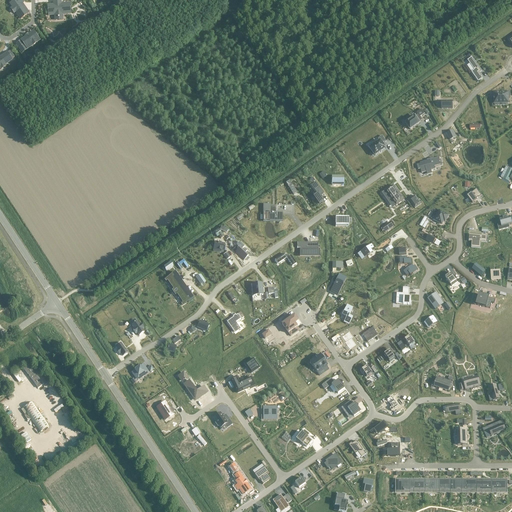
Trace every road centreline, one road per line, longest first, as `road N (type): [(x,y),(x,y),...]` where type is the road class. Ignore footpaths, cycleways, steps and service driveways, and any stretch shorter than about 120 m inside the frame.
road 1 (residential): [(511,65),(406,156),(105,376)]
road 2 (tertiary): [(195,511),(105,376)]
road 3 (residential): [(434,271),(410,320),(342,365)]
